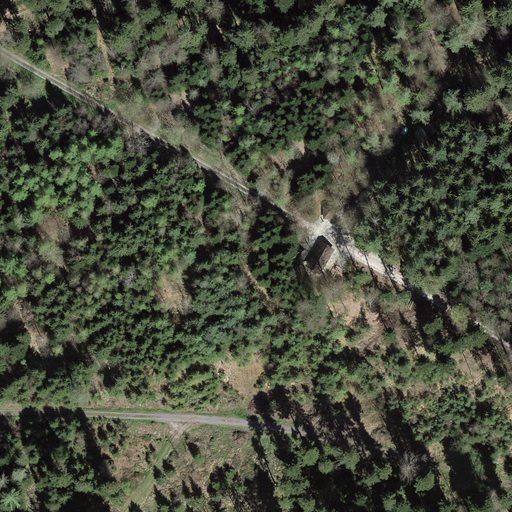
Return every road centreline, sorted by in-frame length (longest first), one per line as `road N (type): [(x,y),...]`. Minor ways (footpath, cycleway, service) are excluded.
road 1 (track): [(511,346),(0,49)]
road 2 (track): [(511,484),(273,426),(153,414),(0,413)]
road 3 (track): [(330,241),(511,0)]
